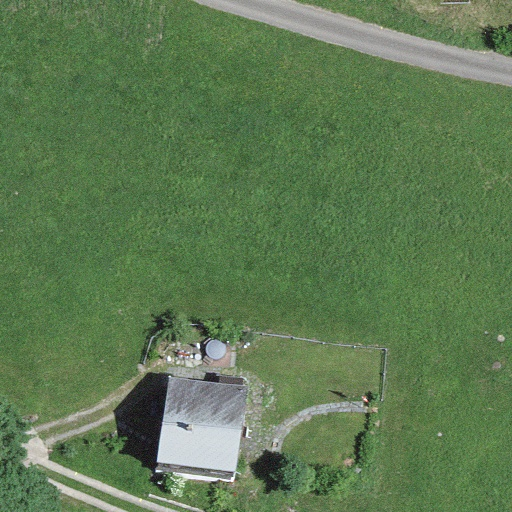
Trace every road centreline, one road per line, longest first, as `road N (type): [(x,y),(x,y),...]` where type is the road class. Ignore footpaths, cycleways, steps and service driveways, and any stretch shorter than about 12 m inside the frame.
road 1 (track): [(207,0),(511,73)]
road 2 (track): [(0,455),(75,489),(160,511)]
